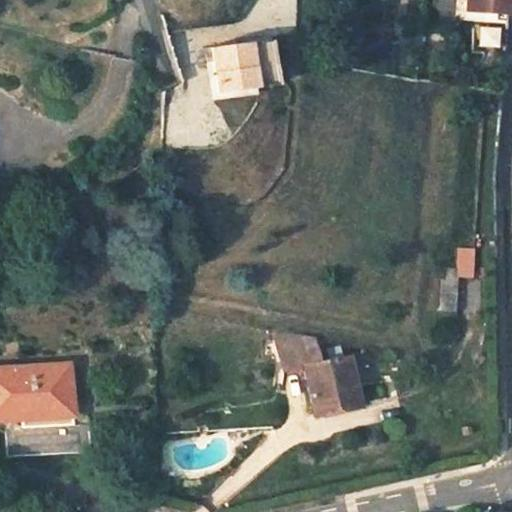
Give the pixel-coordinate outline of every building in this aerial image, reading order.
[(464,0),(464,9),(509,12),(509,0),(464,0)] [(508,22),(476,20),(474,53),(506,55),(508,22)] [(211,45),(217,91),(277,84),(271,38),(211,45)] [(448,265),(447,277),(430,276),(428,308),(457,310),(459,266),(448,265)] [(316,338),(273,329),(281,370),(303,367),(312,413),(357,405),(348,356),(321,361),(316,338)] [(64,365),(0,369),(0,421),(18,420),(17,411),(67,409),(64,365)] [(17,411),(18,420),(18,429),(68,425),(67,409),(17,411)]
